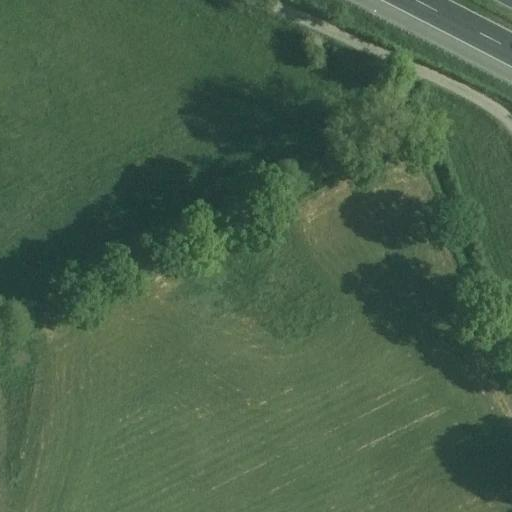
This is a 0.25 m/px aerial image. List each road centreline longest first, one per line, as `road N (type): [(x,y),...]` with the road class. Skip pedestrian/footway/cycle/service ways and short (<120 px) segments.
road 1 (residential): [(268,0),(463,91),(511,130)]
road 2 (motorway): [(402,0),(511,55)]
